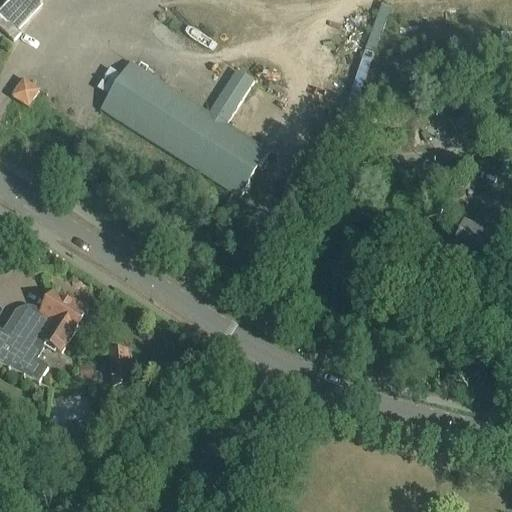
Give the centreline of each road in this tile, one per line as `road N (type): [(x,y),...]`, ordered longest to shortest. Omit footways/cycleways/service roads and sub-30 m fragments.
road 1 (tertiary): [(312,377),(0,180)]
road 2 (unclassified): [(0,446),(124,415),(182,429),(221,464)]
road 3 (tertiary): [(511,439),(440,423),(312,377)]
